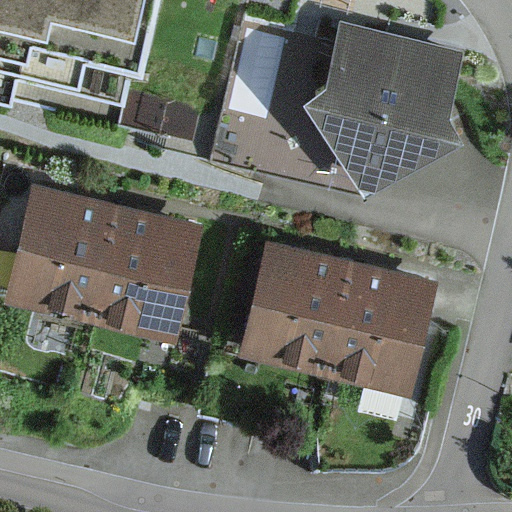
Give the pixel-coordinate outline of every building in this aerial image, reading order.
[(162,0),(0,0),(0,99),(138,126),(162,0)] [(486,46),(370,26),(360,87),(336,104),(399,194),(491,131),(475,107),(486,46)] [(93,302),(117,201),(39,183),(15,284),(93,302)] [(172,321),(195,219),(117,201),(93,302),(172,321)] [(326,358),(349,258),(273,240),(249,340),(326,358)] [(403,375),(426,275),(349,258),(326,358),(403,375)]
